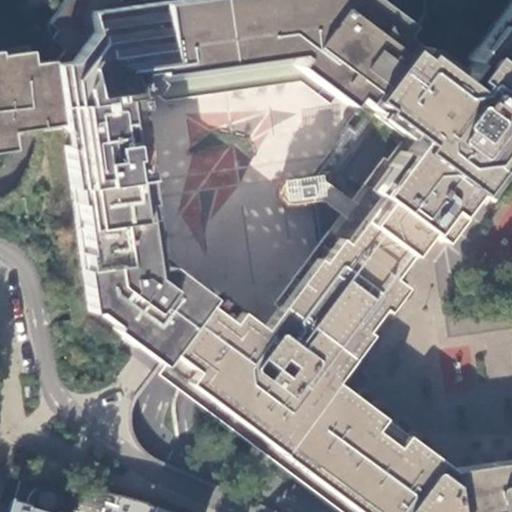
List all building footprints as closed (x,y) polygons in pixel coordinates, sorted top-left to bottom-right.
[(511,511),(511,461),(462,469),(352,385),(511,168),(511,17),(484,53),(423,9),(411,26),(401,20),(383,6),(381,0),(156,0),(122,5),(115,0),(58,0),(43,22),(49,67),(51,66),(60,128),(58,129),(85,313),(107,329),(132,347),(136,349),(147,357),(157,366),(151,373),(165,385),(253,448),(337,511),(511,511)] [(511,0),(421,0),(423,9),(484,53),(511,17),(511,168),(352,385),(462,469),(511,461),(511,0)] [(0,149),(10,148),(8,134),(41,131),(41,130),(33,69),(29,69),(26,51),(0,54),(0,149)] [(49,67),(58,129),(60,128),(51,66),(49,67)] [(41,130),(58,129),(49,67),(33,69),(41,130)] [(67,511),(76,486),(22,472),(14,499),(11,498),(7,511),(67,511)] [(104,511),(109,494),(79,486),(72,510),(77,511),(104,511)] [(150,511),(152,507),(109,494),(104,511),(150,511)]
